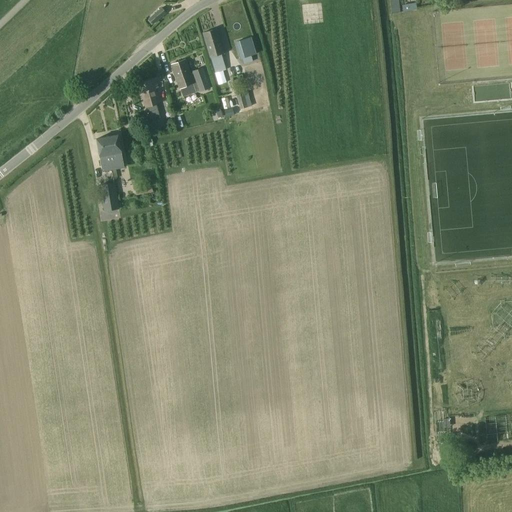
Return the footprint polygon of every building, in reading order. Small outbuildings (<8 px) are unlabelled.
[(397,0),(390,0),(391,12),(398,12),(397,0)] [(400,5),(402,11),(416,8),(414,2),(400,5)] [(147,21),(151,25),(152,25),(153,25),(166,13),(161,8),(147,21)] [(203,33),(210,58),(224,54),(217,29),(203,33)] [(256,54),(251,38),(236,42),(241,59),(256,54)] [(193,84),(195,91),(199,89),(199,90),(209,86),(202,68),(193,71),(193,72),(190,74),(185,60),(171,65),(179,89),(193,84)] [(146,107),(154,132),(160,130),(158,124),(157,124),(155,118),(158,117),(155,104),(159,103),(155,89),(158,88),(156,81),(153,82),(153,80),(139,84),(146,107)] [(236,95),(240,109),(251,106),(247,92),(236,95)] [(96,139),(103,171),(124,167),(117,134),(96,139)] [(135,186),(136,195),(153,192),(151,183),(147,184),(146,181),(135,182),(136,186),(135,186)] [(119,209),(114,183),(100,186),(105,211),(119,209)]
